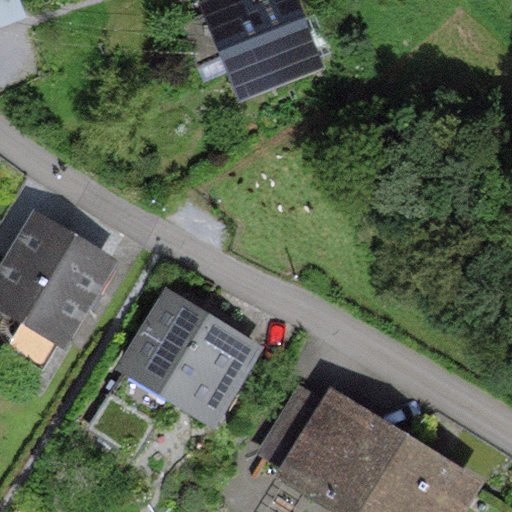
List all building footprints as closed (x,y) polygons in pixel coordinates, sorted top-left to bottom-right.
[(0,0),(0,18),(22,10),(18,0),(0,0)] [(242,0),(181,25),(204,82),(233,70),(242,91),(304,64),(276,0),(242,0)] [(0,284),(0,302),(26,318),(9,347),(43,368),(81,306),(90,312),(112,276),(102,270),(105,266),(35,225),(0,284)] [(197,321),(168,304),(90,432),(132,457),(171,394),(209,417),(248,353),(234,343),(241,331),(205,309),(197,321)] [(265,452),(362,511),(446,511),(463,484),(338,407),(332,417),(299,397),(265,452)]
